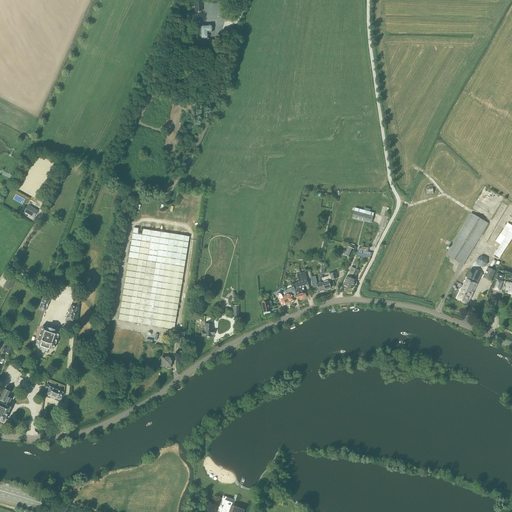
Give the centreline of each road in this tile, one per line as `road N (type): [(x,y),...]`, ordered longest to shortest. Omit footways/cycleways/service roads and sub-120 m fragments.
road 1 (tertiary): [(511,344),(431,312),(340,300),(233,343),(112,421),(62,436),(0,434)]
road 2 (track): [(358,299),(398,201),(388,178),(367,0)]
road 3 (track): [(438,314),(492,223),(444,194),(398,201)]
